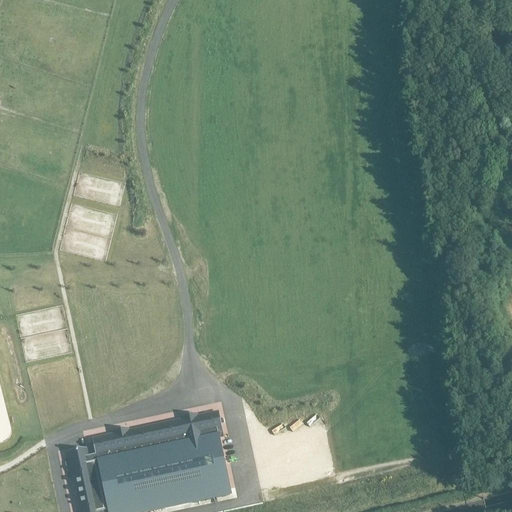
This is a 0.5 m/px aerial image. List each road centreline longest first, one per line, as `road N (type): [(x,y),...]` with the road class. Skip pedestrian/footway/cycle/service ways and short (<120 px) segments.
road 1 (track): [(173,0),(149,57),(140,123),(186,306),(189,352)]
road 2 (track): [(178,271),(50,256),(0,264)]
